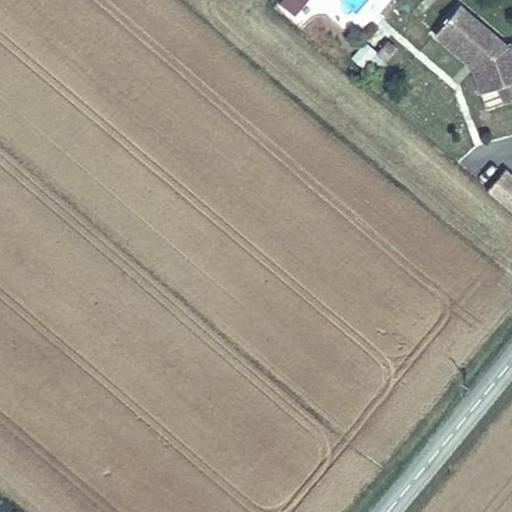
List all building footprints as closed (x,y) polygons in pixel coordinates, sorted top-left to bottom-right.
[(282,0),(278,7),(294,18),(304,4),(312,9),(318,0),(282,0)] [(319,0),(316,5),(354,35),(381,0),(319,0)] [(455,7),(431,36),(461,61),(466,56),(473,62),(485,92),(495,88),(511,82),(511,44),(504,47),(455,7)] [(373,52),(365,43),(352,56),(369,75),(398,50),(388,39),(373,52)] [(461,61),(460,63),(469,72),(478,94),(485,92),(473,62),(466,56),(461,61)] [(511,82),(495,88),(501,105),(511,100),(511,82)] [(511,184),(511,177),(503,170),(486,190),(499,200),(511,184)] [(511,184),(499,200),(511,211),(511,184)]
